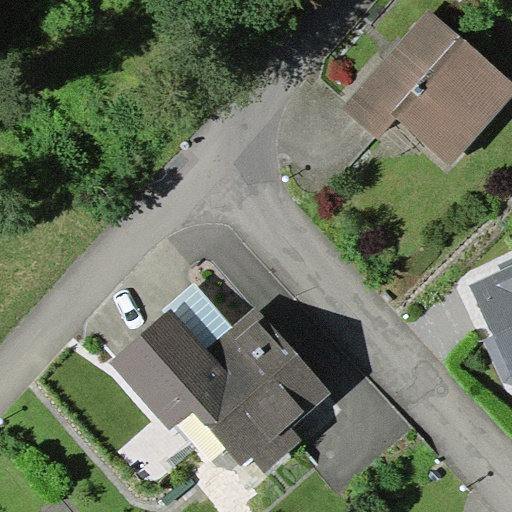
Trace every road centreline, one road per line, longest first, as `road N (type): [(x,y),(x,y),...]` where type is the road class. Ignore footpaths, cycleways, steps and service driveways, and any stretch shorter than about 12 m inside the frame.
road 1 (residential): [(207,159),(511,483)]
road 2 (residential): [(0,381),(207,159)]
road 3 (residential): [(207,159),(338,0)]
